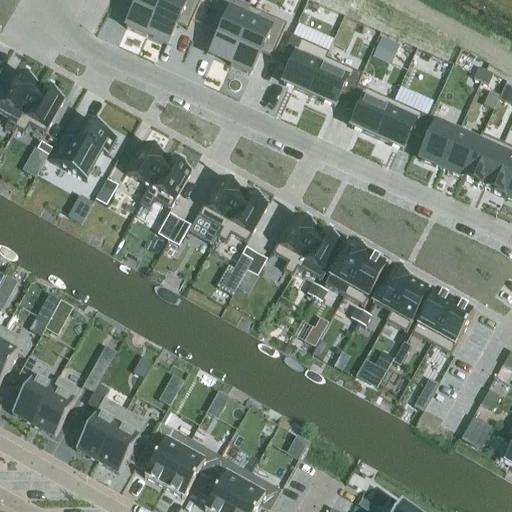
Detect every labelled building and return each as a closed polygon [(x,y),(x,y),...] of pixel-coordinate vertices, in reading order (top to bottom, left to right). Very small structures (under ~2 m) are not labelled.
[(134,0),(138,1),(125,31),(146,40),(147,36),(163,0),(134,0)] [(163,0),(147,36),(168,45),(179,20),(191,25),(201,0),(163,0)] [(222,30),(210,55),(231,65),(254,13),(226,0),(221,0),(211,25),(222,30)] [(231,65),(229,69),(250,78),(263,48),(274,53),(286,27),(254,13),(231,65)] [(291,39),(278,67),(288,72),(282,86),(308,98),(325,61),(328,55),(291,39)] [(381,40),(372,60),(387,66),(396,46),(381,40)] [(325,61),(308,98),(334,110),(340,97),(349,102),(351,102),(357,88),(362,77),(325,61)] [(478,71),(473,82),(480,85),(485,74),(478,71)] [(485,74),(480,85),(487,88),(492,77),(485,74)] [(15,75),(0,101),(0,117),(9,122),(4,130),(13,135),(39,88),(15,75)] [(39,88),(13,135),(14,136),(16,132),(24,136),(29,128),(44,137),(64,102),(39,88)] [(349,102),(345,113),(355,117),(350,129),(376,141),(393,104),(357,88),(351,102),(349,102)] [(393,104),(376,141),(403,153),(410,137),(420,142),(429,121),(393,104)] [(438,123),(420,162),(441,172),(459,132),(438,123)] [(63,139),(49,164),(83,183),(99,154),(107,159),(116,141),(85,124),(73,145),(63,139)] [(459,132),(441,172),(462,181),(480,142),(479,141),(459,132)] [(480,142),(462,181),(483,191),(503,147),(481,137),(479,141),(480,142)] [(41,146),(37,153),(47,158),(51,151),(41,146)] [(142,146),(125,177),(149,190),(139,207),(140,207),(167,160),(142,146)] [(511,150),(503,147),(483,191),(504,200),(511,181),(511,150)] [(34,151),(29,161),(42,168),(47,158),(37,153),(34,151)] [(167,160),(140,207),(149,212),(154,204),(169,213),(191,174),(167,160)] [(219,180),(197,219),(221,232),(216,241),(217,241),(243,194),(219,180)] [(107,183),(95,204),(106,210),(118,190),(107,183)] [(243,194),(217,241),(226,246),(230,238),(246,247),(268,208),(243,194)] [(80,199),(75,207),(88,215),(93,207),(80,199)] [(169,217),(157,238),(168,244),(179,223),(169,217)] [(293,218),(272,257),(287,266),(282,274),(291,279),(318,232),(293,218)] [(179,223),(168,244),(178,250),(190,229),(179,223)] [(318,232),(291,279),(292,279),(297,271),(320,284),(342,246),(318,232)] [(348,246),(324,288),(343,300),(367,257),(348,246)] [(245,251),(242,258),(252,264),(256,257),(245,251)] [(256,257),(252,264),(263,270),(266,262),(256,257)] [(367,257),(343,300),(363,311),(387,268),(367,257)] [(242,258),(234,272),(244,278),(246,274),(252,264),(242,258)] [(390,271),(371,306),(390,316),(385,324),(386,325),(410,283),(390,271)] [(410,283),(386,325),(406,336),(430,294),(410,283)] [(279,331),(289,309),(240,286),(230,308),(279,331)] [(313,287),(307,297),(314,301),(320,291),(313,287)] [(320,291),(314,301),(320,305),(326,295),(320,291)] [(435,294),(411,336),(431,347),(454,305),(435,294)] [(454,305),(431,347),(450,358),(474,316),(454,305)] [(356,311),(350,322),(357,326),(363,315),(356,311)] [(39,315),(28,334),(40,340),(45,332),(50,322),(39,315)] [(363,315),(357,326),(364,330),(370,319),(363,315)] [(50,322),(45,332),(57,339),(63,328),(51,321),(50,322)] [(320,321),(314,331),(323,336),(328,326),(320,321)] [(4,332),(0,339),(0,386),(16,358),(23,362),(31,347),(4,332)] [(406,357),(399,353),(392,366),(399,370),(406,357)] [(382,357),(375,370),(385,376),(393,363),(382,357)] [(142,360),(133,376),(142,382),(151,366),(142,360)] [(28,387),(11,416),(32,429),(54,390),(53,389),(42,383),(48,372),(28,361),(17,381),(28,387)] [(511,364),(507,361),(503,368),(511,373),(511,364)] [(98,362),(83,390),(93,396),(98,387),(108,368),(98,362)] [(366,364),(357,379),(377,390),(385,376),(375,370),(366,364)] [(173,379),(167,389),(178,395),(183,385),(173,379)] [(54,390),(32,429),(54,441),(80,394),(58,381),(53,389),(54,390)] [(413,410),(422,415),(437,387),(429,382),(413,410)] [(488,394),(485,401),(495,407),(499,400),(488,394)] [(104,401),(75,452),(96,465),(125,413),(104,401)] [(215,401),(206,417),(217,422),(225,407),(215,401)] [(485,401),(481,408),(491,414),(495,407),(485,401)] [(125,413),(96,465),(118,477),(125,464),(135,470),(149,446),(139,440),(147,426),(125,413)] [(473,421),(467,431),(485,442),(491,431),(473,421)] [(159,454),(144,480),(163,491),(190,444),(160,427),(148,448),(159,454)] [(297,464),(307,446),(297,440),(287,458),(297,464)] [(511,441),(500,463),(511,470),(511,441)] [(190,444),(163,491),(183,502),(198,476),(208,482),(220,461),(190,444)] [(222,444),(218,451),(223,454),(227,447),(222,444)] [(219,488),(205,511),(231,511),(250,478),(220,461),(208,482),(219,488)] [(250,478),(231,511),(257,511),(258,510),(262,511),(270,511),(280,495),(250,478)] [(358,509),(362,511),(374,511),(375,511),(362,502),(358,509)]
